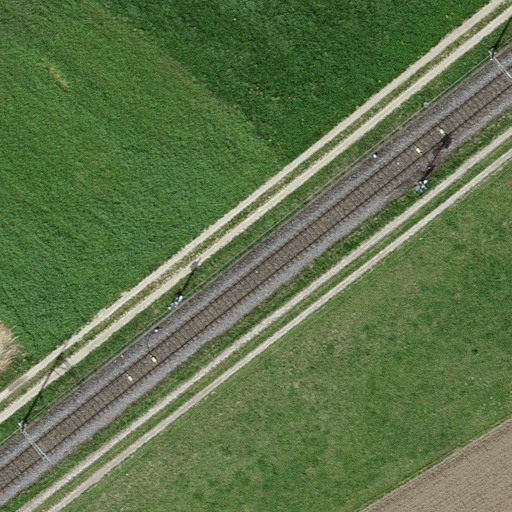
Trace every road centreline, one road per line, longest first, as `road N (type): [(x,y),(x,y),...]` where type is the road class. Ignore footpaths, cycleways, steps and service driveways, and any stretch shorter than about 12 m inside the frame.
road 1 (track): [(511,149),(43,511)]
road 2 (track): [(0,331),(418,0)]
